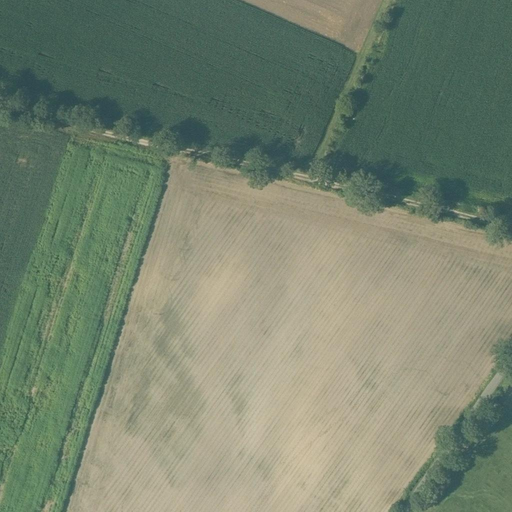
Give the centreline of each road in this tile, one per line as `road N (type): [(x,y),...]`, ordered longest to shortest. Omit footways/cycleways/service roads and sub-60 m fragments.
road 1 (track): [(0,100),(511,229)]
road 2 (unknown): [(309,178),(386,0)]
road 3 (unclassified): [(402,511),(511,355)]
